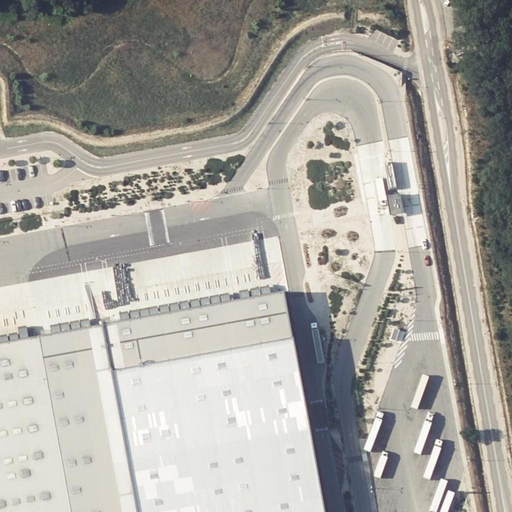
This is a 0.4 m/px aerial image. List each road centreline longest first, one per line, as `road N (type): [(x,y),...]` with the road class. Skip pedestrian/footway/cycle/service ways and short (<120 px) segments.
road 1 (tertiary): [(453,203),(503,500)]
road 2 (tertiary): [(414,0),(453,203)]
road 3 (tertiary): [(453,203),(452,143),(426,0)]
